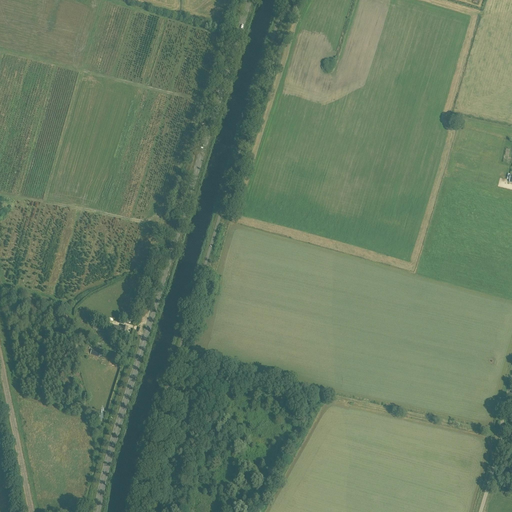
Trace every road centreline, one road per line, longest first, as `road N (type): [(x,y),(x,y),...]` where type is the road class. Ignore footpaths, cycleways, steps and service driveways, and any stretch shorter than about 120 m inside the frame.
road 1 (secondary): [(97,511),(248,0)]
road 2 (track): [(175,362),(501,434)]
road 3 (unclassified): [(480,511),(511,380)]
